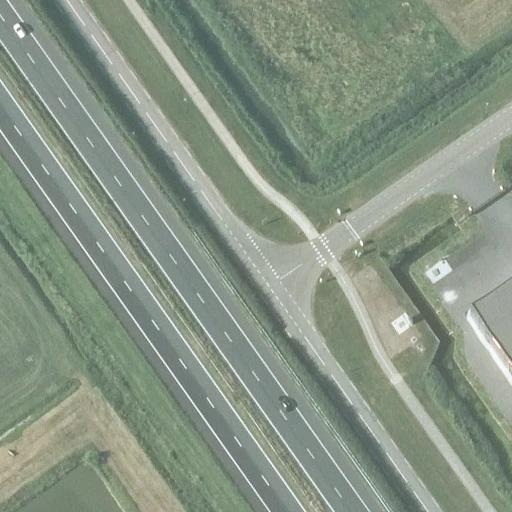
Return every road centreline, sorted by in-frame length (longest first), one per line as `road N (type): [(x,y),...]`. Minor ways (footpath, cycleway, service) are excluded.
road 1 (motorway): [(348,511),(0,17)]
road 2 (motorway): [(0,110),(283,511)]
road 3 (tertiary): [(268,290),(66,0)]
road 4 (unclassified): [(268,290),(511,119)]
road 5 (tertiary): [(424,511),(268,290)]
